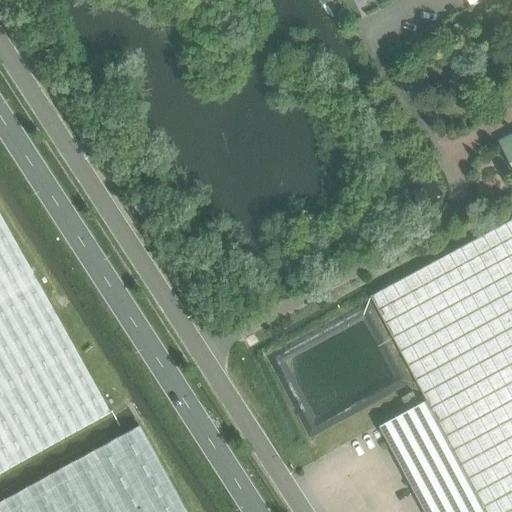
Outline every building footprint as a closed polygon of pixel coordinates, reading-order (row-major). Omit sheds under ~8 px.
[(511,167),(511,142),(501,148),(511,167)] [(141,202),(133,207),(138,215),(147,210),(141,202)] [(0,511),(182,511),(140,436),(135,427),(0,501),(0,471),(108,412),(0,219),(0,511)] [(511,511),(511,221),(475,241),(373,297),(427,399),(487,511),(511,511)] [(417,399),(412,390),(396,398),(401,407),(417,399)] [(422,511),(483,511),(427,403),(379,427),(404,477),(422,511)]
